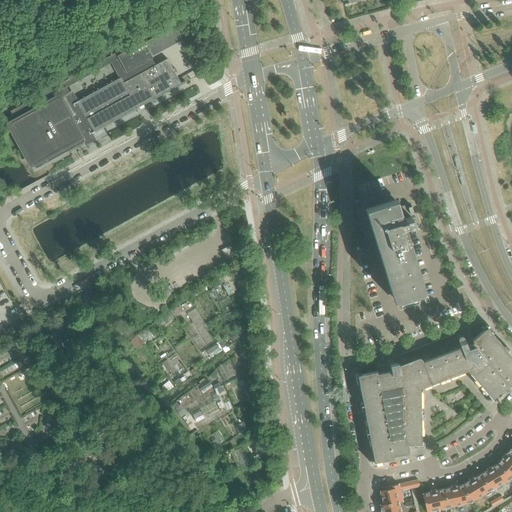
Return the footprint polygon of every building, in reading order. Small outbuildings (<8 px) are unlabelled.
[(175,25),(151,39),(158,52),(183,38),(175,25)] [(151,59),(153,58),(152,57),(144,43),(143,41),(120,54),(117,56),(126,73),(151,59)] [(91,134),(181,84),(167,59),(155,65),(123,83),(120,78),(119,78),(78,101),(74,103),(69,92),(66,88),(65,86),(22,111),(13,115),(8,118),(9,121),(34,166),(35,169),(48,162),(84,142),(85,143),(92,140),(94,139),(91,134)] [(422,293),(405,238),(401,227),(406,225),(407,227),(413,225),(411,216),(408,217),(407,214),(408,213),(408,211),(408,210),(407,209),(406,209),(404,205),(395,208),(393,200),(367,208),(396,301),(422,293)] [(230,245),(225,248),(231,258),(236,256),(230,245)] [(225,248),(221,250),(227,261),(231,258),(225,248)] [(420,388),(456,374),(467,370),(493,400),(503,392),(510,385),(511,387),(511,386),(511,356),(487,328),(472,341),(473,342),(466,345),(464,338),(463,337),(462,336),(461,336),(460,336),(459,335),(458,334),(457,333),(456,334),(399,355),(397,356),(397,357),(397,359),(398,364),(390,365),(391,371),(377,373),(377,372),(358,375),(374,462),(393,459),(393,456),(409,453),(407,444),(421,444),(420,388)] [(219,430),(208,436),(213,446),(224,440),(219,430)] [(231,452),(239,468),(250,463),(242,447),(231,452)] [(509,478),(511,474),(511,449),(506,454),(505,453),(502,458),(502,459),(498,464),(509,478)] [(509,478),(498,464),(492,468),(491,467),(486,470),(487,471),(480,474),(489,490),(509,478)] [(489,490),(480,474),(474,478),(473,477),(468,480),(469,481),(463,485),(469,501),(489,490)] [(411,488),(409,482),(397,485),(399,491),(411,488)] [(402,501),(399,491),(397,485),(389,486),(390,489),(380,491),(383,504),(397,501),(397,502),(402,501)] [(469,501),(463,485),(456,486),(456,485),(450,486),(450,488),(443,489),(447,507),(469,501)] [(447,507),(443,489),(436,491),(436,490),(430,491),(430,492),(422,494),(426,511),(447,507)] [(399,511),(397,502),(397,501),(383,504),(381,505),(380,504),(381,511),(399,511)]
